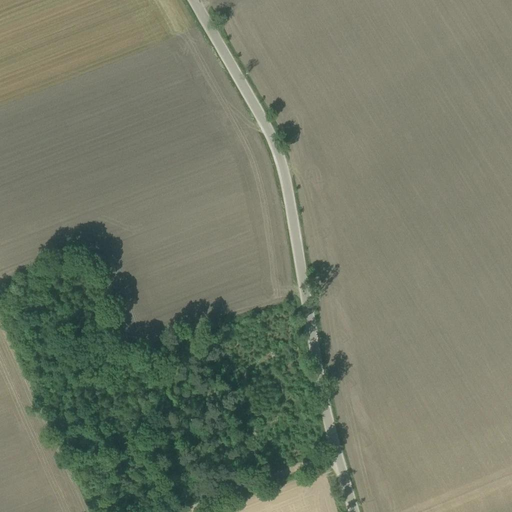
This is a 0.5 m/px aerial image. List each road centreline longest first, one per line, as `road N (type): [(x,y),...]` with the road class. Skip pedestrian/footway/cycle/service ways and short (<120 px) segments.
road 1 (residential): [(339,457),(282,162),(189,0)]
road 2 (track): [(339,457),(188,511)]
